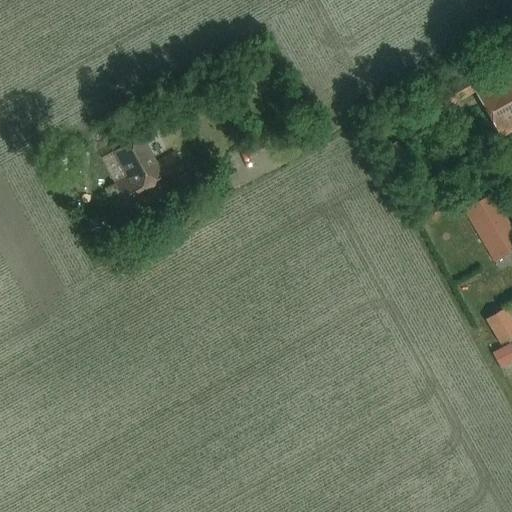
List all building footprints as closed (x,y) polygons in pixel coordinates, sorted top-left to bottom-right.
[(472,72),(396,115),(401,124),(417,115),(423,126),(459,105),(451,92),(475,78),(472,72)] [(511,72),(474,93),(499,138),(511,131),(511,72)] [(127,179),(115,185),(130,214),(184,185),(181,178),(186,176),(174,154),(156,163),(143,138),(114,153),(127,179)] [(384,149),(396,170),(408,163),(396,142),(384,149)] [(511,253),(511,231),(491,196),(463,212),(494,264),(511,253)] [(451,211),(446,201),(421,215),(426,226),(451,211)] [(511,335),(511,327),(502,310),(484,320),(498,344),(511,335)]
